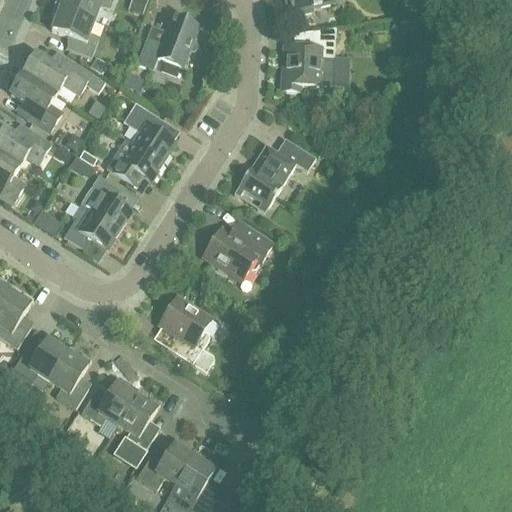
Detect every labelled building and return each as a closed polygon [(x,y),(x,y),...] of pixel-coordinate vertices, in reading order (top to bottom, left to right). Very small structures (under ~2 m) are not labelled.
[(61,0),(56,8),(96,24),(101,11),(111,12),(115,0),(61,0)] [(294,18),(312,14),(311,11),(335,6),(333,0),(285,0),(287,7),(291,6),(294,18)] [(96,24),(56,8),(54,25),(55,26),(52,34),(73,42),(69,53),(92,62),(99,42),(91,37),(96,24)] [(163,46),(148,40),(137,68),(154,74),(159,62),(184,71),(190,55),(194,55),(196,54),(198,51),(198,48),(197,45),(195,44),(200,29),(174,19),(163,46)] [(301,89),(320,90),(334,91),(335,62),(337,31),(314,35),(313,51),(289,50),(287,77),(284,77),(283,91),(287,95),(301,96),(301,89)] [(37,57),(24,77),(57,99),(64,89),(80,99),(86,89),(99,97),(106,87),(66,61),(59,71),(37,57)] [(341,64),(341,85),(356,85),(356,64),(341,64)] [(57,99),(24,77),(11,97),(33,111),(26,122),(50,137),(63,116),(51,108),(57,99)] [(134,148),(164,167),(177,147),(158,135),(164,125),(136,107),(128,120),(133,123),(129,130),(141,138),(134,148)] [(0,128),(0,157),(21,171),(27,161),(39,169),(52,148),(29,133),(22,143),(0,128)] [(267,148),(235,198),(265,217),(297,169),(308,176),(317,163),(286,143),(278,155),(267,148)] [(164,167),(134,148),(128,159),(120,154),(108,173),(128,186),(135,176),(152,187),(164,167)] [(83,152),(79,159),(93,168),(97,161),(83,152)] [(21,171),(0,157),(0,200),(13,209),(27,188),(14,181),(21,171)] [(81,209),(121,235),(133,215),(117,204),(123,194),(99,179),(93,190),(81,209)] [(121,235),(81,209),(73,222),(76,224),(65,241),(85,254),(91,244),(108,254),(121,235)] [(222,233),(205,260),(218,269),(218,272),(227,277),(230,276),(242,285),(250,273),(253,275),(257,274),(273,248),(247,231),(241,241),(236,242),(222,233)] [(0,312),(14,291),(0,282),(0,312)] [(34,304),(14,291),(0,312),(0,329),(4,332),(0,337),(0,340),(18,353),(32,331),(21,325),(34,304)] [(214,361),(203,353),(210,342),(210,338),(205,335),(212,323),(179,301),(161,329),(174,338),(176,342),(169,353),(207,377),(215,365),(214,361)] [(50,386),(71,352),(51,339),(38,359),(27,352),(14,373),(33,386),(38,378),(50,386)] [(71,352),(50,386),(62,393),(57,401),(76,413),(90,392),(79,385),(92,365),(71,352)] [(119,430),(140,396),(119,383),(106,403),(96,396),(82,417),(102,430),(107,422),(119,430)] [(161,409),(140,396),(119,430),(130,437),(125,445),(145,457),(159,436),(148,429),(161,409)] [(177,490),(198,457),(177,444),(164,464),(154,457),(138,481),(158,494),(165,483),(177,490)] [(219,470),(198,457),(177,490),(188,498),(183,506),(193,511),(206,511),(216,497),(206,490),(219,470)]
